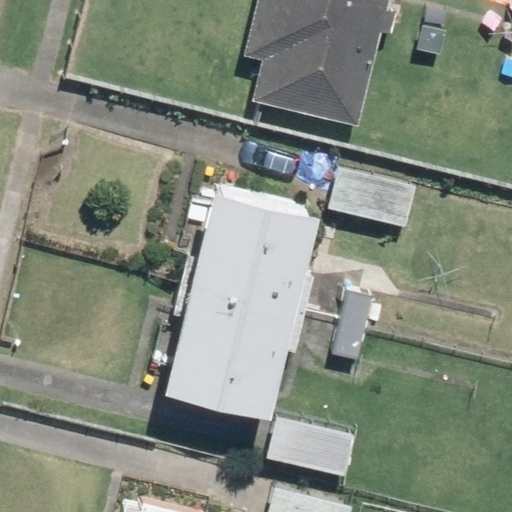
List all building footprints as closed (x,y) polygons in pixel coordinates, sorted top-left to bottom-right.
[(359,116),(388,0),(257,0),(246,45),(265,50),(255,90),(359,116)] [(457,19),(414,7),(402,49),(445,61),(457,19)] [(415,175),(340,158),(330,199),(405,216),(415,175)] [(171,375),(274,399),(322,199),(218,175),(201,247),(191,245),(176,304),(187,307),(171,375)] [(332,347),(360,353),(376,278),(348,272),(332,347)] [(354,425),(279,408),(270,448),(345,465),(354,425)] [(347,511),(351,497),(277,478),(268,511),(347,511)] [(137,511),(227,511),(142,492),(137,511)]
